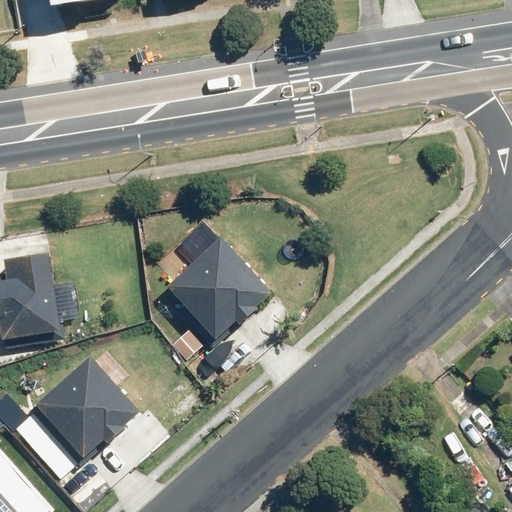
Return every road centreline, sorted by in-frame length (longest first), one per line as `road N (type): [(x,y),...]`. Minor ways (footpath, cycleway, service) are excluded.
road 1 (primary): [(0,136),(431,66)]
road 2 (unclassified): [(201,511),(459,282)]
road 3 (primary): [(459,282),(499,212),(509,161),(490,119),(431,66)]
